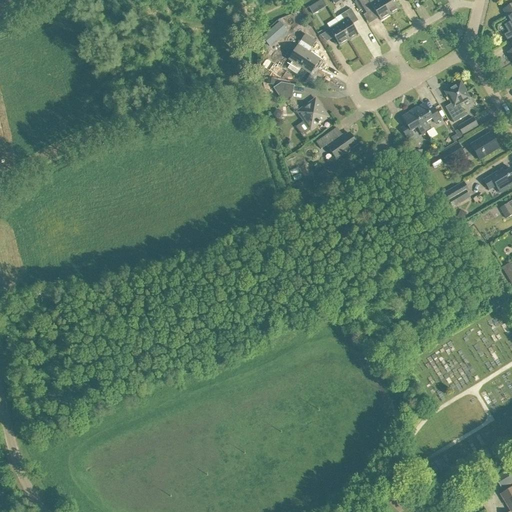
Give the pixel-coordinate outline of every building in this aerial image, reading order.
[(322,0),(321,0),(315,4),(320,11),(327,7),(322,0)] [(390,16),(380,0),(378,0),(375,3),(373,0),(358,0),(366,14),(373,10),(381,21),(390,16)] [(380,0),(390,16),(399,10),(393,0),(380,0)] [(511,37),(511,5),(503,11),(509,21),(504,23),(510,32),(505,35),(508,40),(511,37)] [(339,25),(349,41),(358,35),(351,23),(357,20),(351,9),(341,16),(344,21),(339,25)] [(265,36),(262,39),(265,42),(270,48),(288,32),(280,23),(265,36)] [(349,41),(339,25),(329,30),(339,47),(349,41)] [(296,75),(301,68),(310,75),(320,60),(306,51),(309,47),(312,48),(316,42),(305,35),(301,41),(302,42),(299,47),(298,46),(288,60),(292,62),(287,69),(296,75)] [(466,91),(460,82),(452,87),(453,90),(451,91),(450,89),(444,93),(452,105),(446,108),(454,122),(465,116),(459,105),(470,99),(465,91),(466,91)] [(291,99),(294,86),(281,84),(274,89),(284,104),(291,99)] [(304,121),(295,128),(302,136),(310,130),(318,125),(320,124),(328,118),(315,101),(298,113),(304,121)] [(412,111),(426,133),(431,131),(426,123),(432,119),(434,124),(441,120),(434,109),(429,113),(424,104),(415,110),(415,109),(412,111)] [(273,114),(273,115),(275,119),(279,119),(282,115),(279,111),(275,111),(273,114)] [(426,133),(412,111),(410,112),(411,112),(402,118),(407,126),(401,129),(407,140),(414,136),(411,132),(417,128),(422,136),(426,133)] [(457,135),(451,138),(455,144),(464,138),(463,136),(478,127),(473,118),(457,127),(459,130),(455,132),(457,135)] [(337,129),(336,128),(316,143),(321,150),(326,146),(336,160),(344,154),(347,155),(349,153),(349,150),(357,145),(349,134),(343,138),(342,136),(340,136),(341,134),(340,134),(338,134),(335,130),(337,129)] [(499,149),(490,134),(470,146),(479,161),(499,149)] [(285,143),(284,146),(286,149),(290,150),(293,148),(293,144),(291,141),(288,141),(285,143)] [(440,154),(446,165),(464,154),(458,143),(440,154)] [(428,161),(433,170),(443,165),(437,156),(428,161)] [(331,173),(341,166),(337,161),(327,168),(331,173)] [(511,184),(511,170),(511,169),(504,173),(502,170),(483,181),(489,191),(496,187),(500,193),(508,188),(507,187),(511,184)] [(464,182),(444,194),(453,209),(470,199),(467,193),(469,191),(464,182)] [(511,215),(511,201),(499,209),(506,219),(511,215)] [(460,210),(457,218),(463,220),(466,213),(460,210)] [(511,467),(494,478),(502,491),(511,484),(511,467)] [(511,511),(511,487),(500,495),(510,511),(511,511)] [(428,504),(434,500),(428,493),(422,497),(428,504)]
